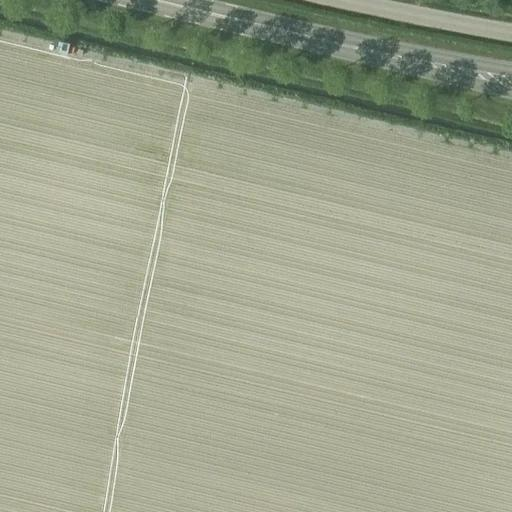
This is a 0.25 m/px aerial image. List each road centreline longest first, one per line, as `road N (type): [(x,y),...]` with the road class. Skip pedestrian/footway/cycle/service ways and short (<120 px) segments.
road 1 (primary): [(442,73),(143,0)]
road 2 (unclassified): [(511,35),(343,0)]
